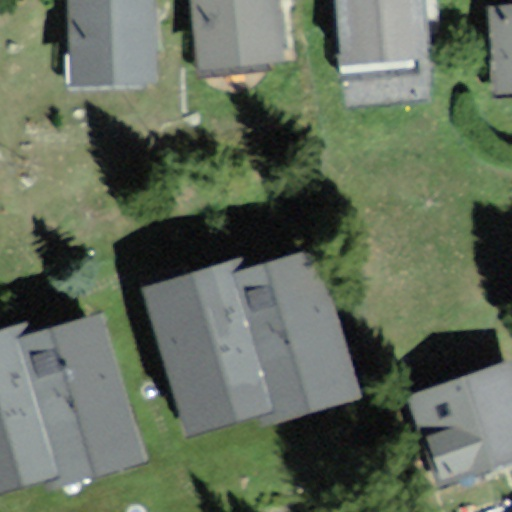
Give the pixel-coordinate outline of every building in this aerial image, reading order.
[(194,0),(95,0),(97,82),(196,81),(194,0)] [(308,0),(216,0),(227,67),(317,53),(308,0)] [(456,0),(367,0),(376,66),(463,55),(456,0)] [(314,239),(137,290),(183,446),(359,394),(314,239)] [(0,336),(0,511),(154,511),(97,313),(0,336)] [(511,384),(502,349),(428,369),(455,472),(511,456),(511,384)]
